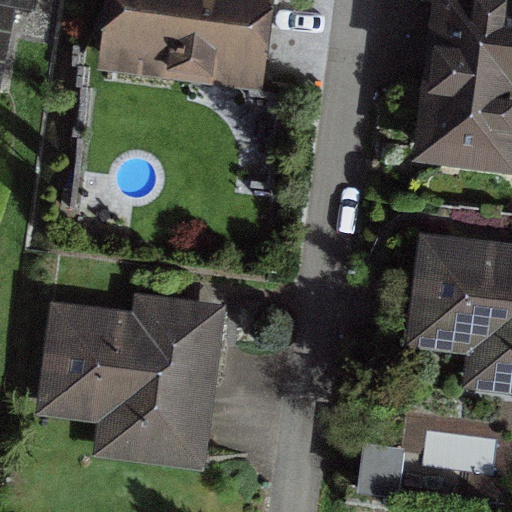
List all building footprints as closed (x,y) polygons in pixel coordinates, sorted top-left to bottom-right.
[(30,23),(34,0),(0,0),(0,93),(15,20),(30,23)] [(262,96),(274,0),(130,0),(120,76),(262,96)] [(511,11),(445,3),(424,173),(511,183),(511,11)] [(511,260),(425,252),(415,354),(476,360),(472,398),(511,401),(511,260)] [(208,479),(227,324),(146,314),(144,330),(66,321),(53,421),(113,429),(108,466),(208,479)]
